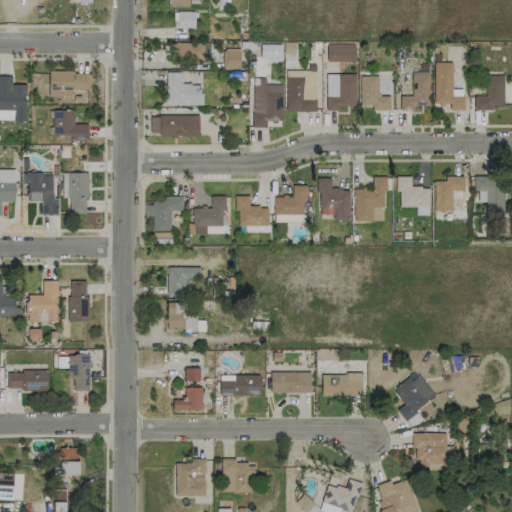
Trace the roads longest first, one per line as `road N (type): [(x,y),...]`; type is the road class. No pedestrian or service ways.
road 1 (tertiary): [(124,0),(125,511)]
road 2 (residential): [(124,164),(266,161),(331,142),(511,142)]
road 3 (residential): [(370,442),(328,429),(127,427)]
road 4 (residential): [(127,427),(0,426)]
road 5 (residential): [(0,248),(126,248)]
road 6 (residential): [(0,43),(124,43)]
